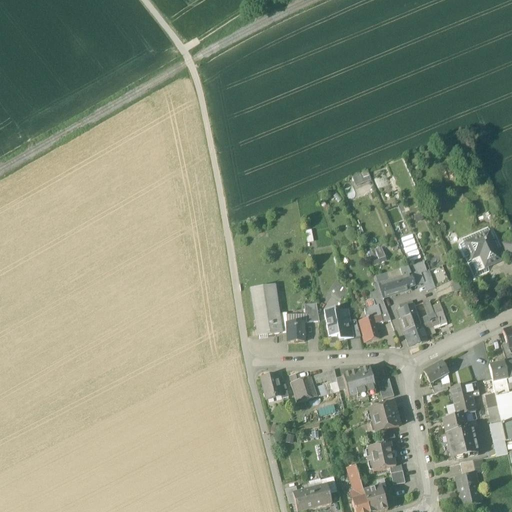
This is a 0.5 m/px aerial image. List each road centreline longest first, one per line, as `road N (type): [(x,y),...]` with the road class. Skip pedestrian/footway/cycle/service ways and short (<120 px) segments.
road 1 (track): [(143,0),(195,77),(248,364),(287,511)]
road 2 (residential): [(248,364),(389,359),(408,373)]
road 3 (residential): [(422,509),(429,490),(408,373)]
